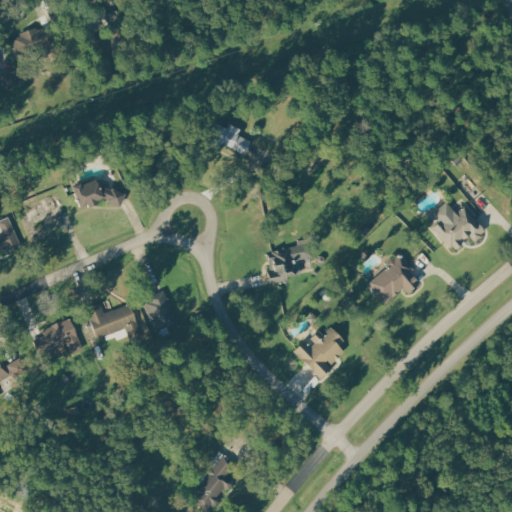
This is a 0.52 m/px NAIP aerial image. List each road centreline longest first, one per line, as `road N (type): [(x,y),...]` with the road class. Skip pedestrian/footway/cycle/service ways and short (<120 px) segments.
road 1 (residential): [(0,304),(190,222),(243,344),(360,456)]
road 2 (secondary): [(511,267),(371,399),(274,511)]
road 3 (secondary): [(313,511),(511,304)]
